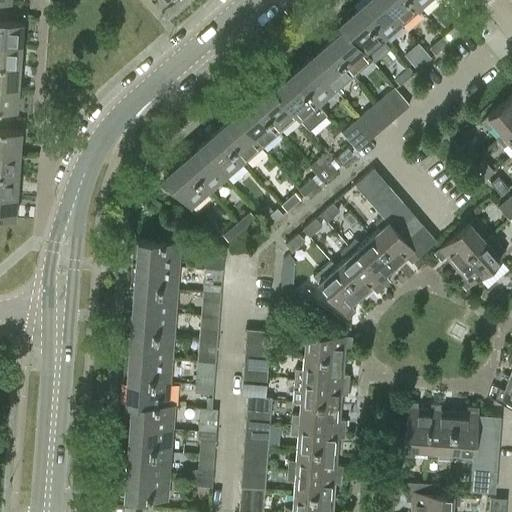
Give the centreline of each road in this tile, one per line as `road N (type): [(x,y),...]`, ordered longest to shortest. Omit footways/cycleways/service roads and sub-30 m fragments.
road 1 (residential): [(445,222),(380,145),(511,30)]
road 2 (residential): [(222,511),(236,264)]
road 3 (tertiary): [(127,108),(84,172),(68,219),(57,317)]
road 4 (tertiary): [(44,511),(57,317)]
road 5 (tertiary): [(127,108),(249,0)]
